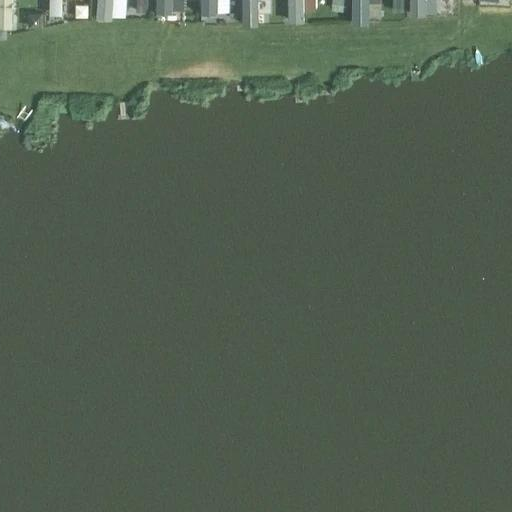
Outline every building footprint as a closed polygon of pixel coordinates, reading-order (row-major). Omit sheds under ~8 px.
[(9,0),(0,0),(0,21),(9,22),(9,0)] [(45,0),(45,10),(55,11),(55,0),(45,0)] [(71,13),(84,13),(84,0),(71,0),(71,13)] [(112,9),(111,0),(95,0),(95,8),(112,9)] [(135,0),(135,11),(144,12),(144,0),(135,0)] [(153,0),(154,12),(177,12),(176,0),(153,0)] [(300,8),(299,0),(286,0),(287,9),(300,8)] [(331,0),(331,9),(342,11),(343,0),(331,0)] [(403,0),(394,0),(394,11),(404,11),(403,0)] [(39,13),(26,13),(26,28),(40,28),(39,13)]
